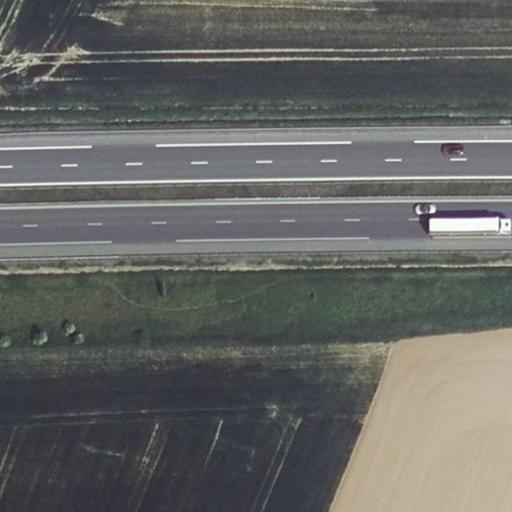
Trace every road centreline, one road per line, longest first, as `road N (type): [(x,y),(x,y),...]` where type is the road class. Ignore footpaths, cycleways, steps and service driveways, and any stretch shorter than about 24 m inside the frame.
road 1 (motorway): [(511,159),(0,167)]
road 2 (motorway): [(0,226),(511,218)]
